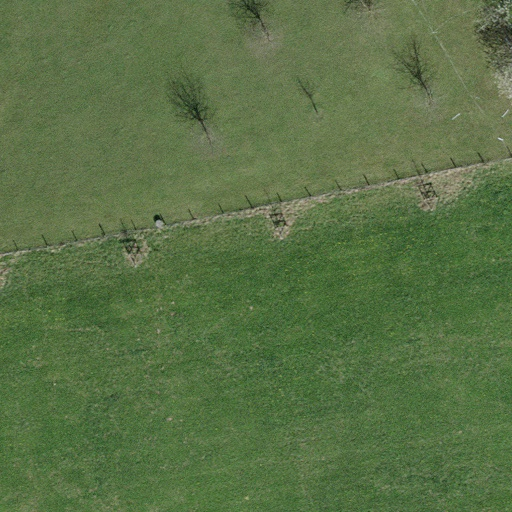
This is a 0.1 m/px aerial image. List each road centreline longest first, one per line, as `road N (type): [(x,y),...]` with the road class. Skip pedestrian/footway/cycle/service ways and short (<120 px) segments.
road 1 (motorway): [(511,357),(0,411)]
road 2 (motorway): [(43,511),(511,459)]
